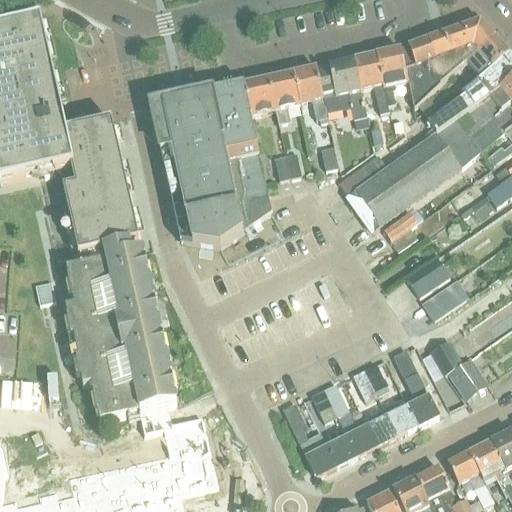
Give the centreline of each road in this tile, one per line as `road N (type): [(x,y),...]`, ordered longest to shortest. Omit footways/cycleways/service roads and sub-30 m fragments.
road 1 (residential): [(290,510),(175,267),(119,14)]
road 2 (residential): [(290,510),(323,504),(511,408)]
road 3 (residential): [(119,14),(145,27),(279,0)]
